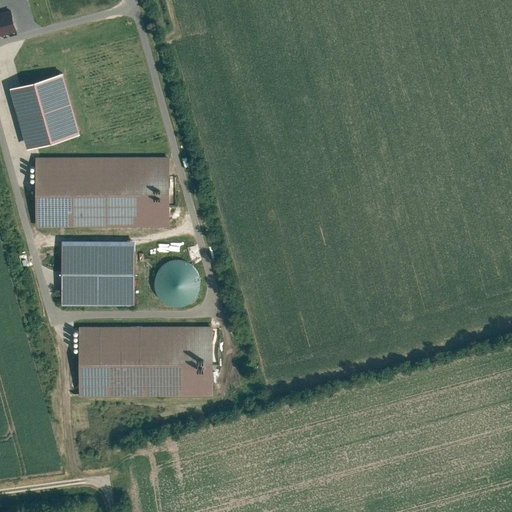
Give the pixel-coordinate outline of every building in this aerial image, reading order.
[(0,34),(14,30),(8,8),(0,9),(0,34)] [(61,71),(8,85),(26,146),(79,132),(61,71)] [(35,154),(35,225),(169,225),(169,155),(35,154)] [(134,240),(61,239),(60,302),(133,303),(134,240)] [(199,283),(199,275),(196,268),(190,262),(183,258),(176,257),(168,259),(161,263),(156,269),(153,276),(153,284),(156,292),(160,297),(166,301),(173,303),(180,303),(187,301),(193,296),(197,291),(199,283)] [(212,393),(212,323),(78,324),(79,394),(212,393)]
